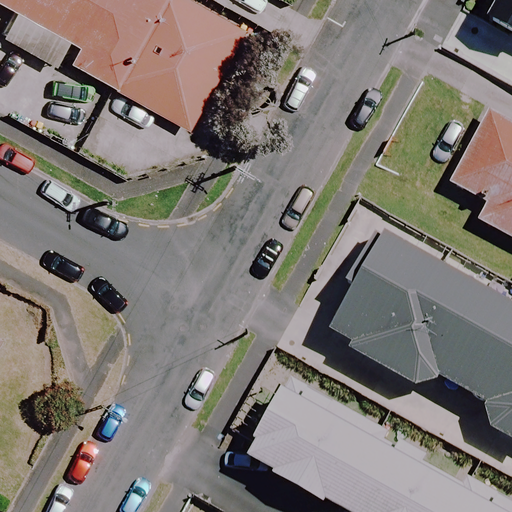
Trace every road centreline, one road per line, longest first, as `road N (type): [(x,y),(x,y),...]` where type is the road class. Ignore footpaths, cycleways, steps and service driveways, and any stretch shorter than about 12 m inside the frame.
road 1 (residential): [(380,0),(207,309)]
road 2 (residential): [(207,309),(0,191)]
road 3 (residential): [(207,309),(92,511)]
